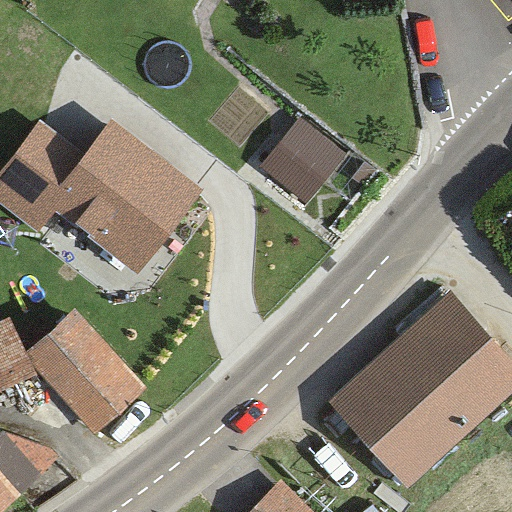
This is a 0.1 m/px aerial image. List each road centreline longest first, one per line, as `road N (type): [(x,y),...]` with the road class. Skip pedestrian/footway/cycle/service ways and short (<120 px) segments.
road 1 (primary): [(511,120),(333,326),(123,511)]
road 2 (track): [(425,221),(511,323)]
